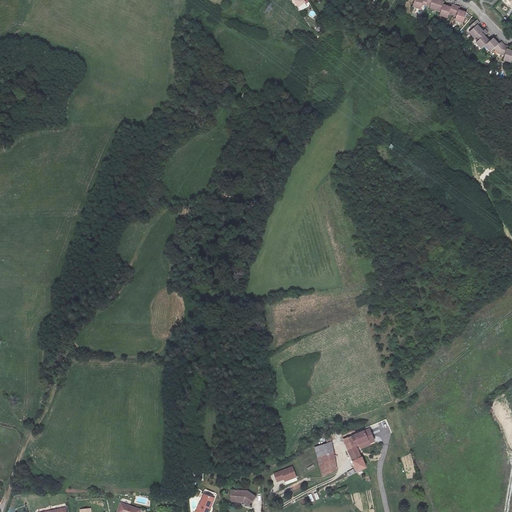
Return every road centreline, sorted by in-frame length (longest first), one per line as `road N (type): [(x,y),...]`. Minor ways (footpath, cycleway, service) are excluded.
road 1 (track): [(281,0),(270,48),(222,108),(171,202),(146,226),(122,287),(64,346),(0,510)]
road 2 (track): [(399,0),(356,84),(349,147),(324,177)]
